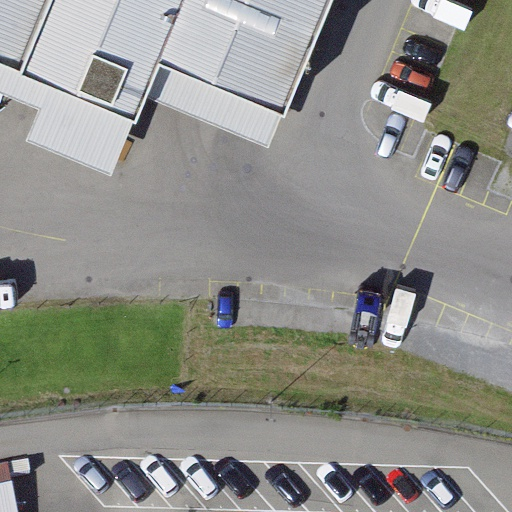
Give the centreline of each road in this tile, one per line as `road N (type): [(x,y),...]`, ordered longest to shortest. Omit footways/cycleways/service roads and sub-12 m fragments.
road 1 (unclassified): [(0,178),(511,293)]
road 2 (unknown): [(308,247),(379,0)]
